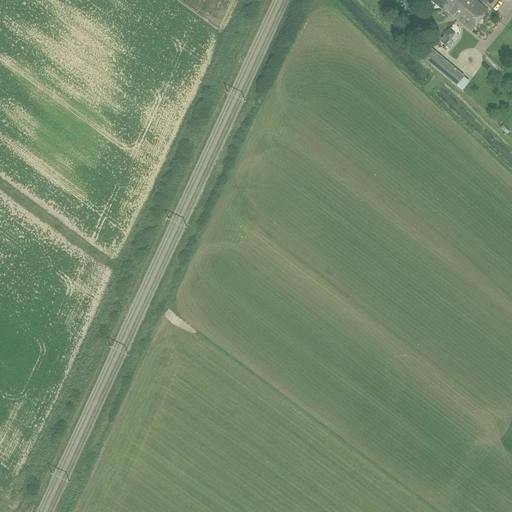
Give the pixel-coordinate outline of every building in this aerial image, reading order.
[(456,20),(473,0),(431,0),(442,9),(443,8),(456,20)] [(488,11),(475,0),(473,0),(456,20),(470,32),(488,11)] [(440,41),(445,45),(455,34),(450,29),(440,41)] [(416,37),(413,31),(404,35),(408,42),(416,37)] [(463,76),(424,43),(416,52),(455,85),(463,76)] [(465,88),(473,79),(467,74),(459,83),(465,88)]
